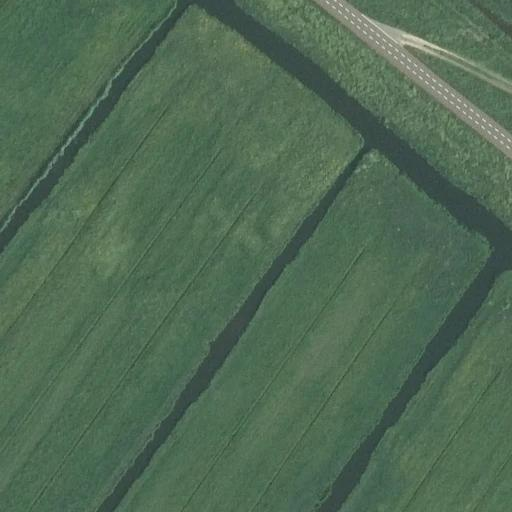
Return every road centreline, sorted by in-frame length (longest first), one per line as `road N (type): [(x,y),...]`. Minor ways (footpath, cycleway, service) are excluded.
road 1 (tertiary): [(511,147),(327,0)]
road 2 (track): [(511,86),(403,38),(369,33)]
